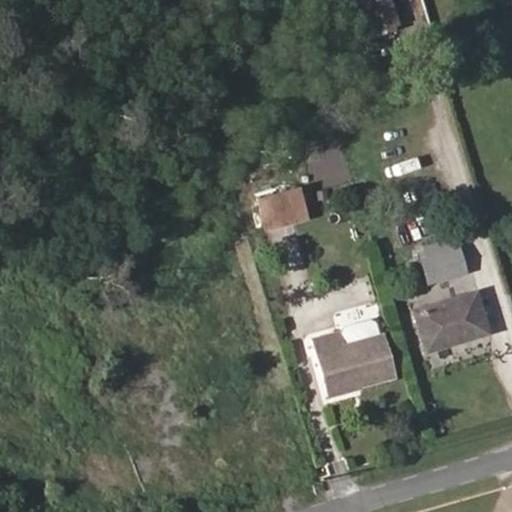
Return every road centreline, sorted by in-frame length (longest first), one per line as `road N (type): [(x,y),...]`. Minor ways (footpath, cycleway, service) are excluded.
road 1 (unknown): [(511,344),(445,111)]
road 2 (residential): [(358,511),(511,465)]
